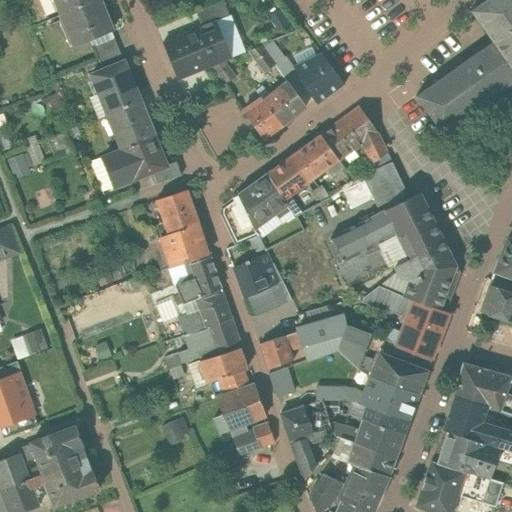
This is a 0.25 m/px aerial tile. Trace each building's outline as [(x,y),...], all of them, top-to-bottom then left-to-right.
[(56,0),(61,14),(94,0),(56,0)] [(98,0),(94,0),(61,14),(74,46),(111,30),(98,0)] [(216,20),(217,22),(230,16),(223,0),(196,11),(202,26),(216,20)] [(493,41),(511,68),(511,0),(484,0),(471,10),(493,41)] [(230,16),(217,22),(231,58),(245,52),(230,16)] [(202,26),(163,42),(178,79),(211,66),(224,61),(231,58),(217,22),(216,20),(202,26)] [(114,37),(92,46),(98,58),(118,49),(114,37)] [(511,84),(511,68),(493,41),(416,96),(443,133),(511,84)] [(261,46),(248,51),(264,72),(276,65),(261,46)] [(118,49),(98,58),(102,69),(123,60),(118,49)] [(322,54),(295,67),(303,82),(327,61),(322,54)] [(102,69),(91,74),(108,113),(140,100),(124,60),(123,60),(102,69)] [(224,61),(211,66),(224,83),(236,77),(224,61)] [(303,82),(302,82),(315,99),(340,79),(327,61),(303,82)] [(52,80),(43,83),(46,92),(55,88),(52,80)] [(306,107),(287,81),(270,96),(262,87),(256,92),(262,99),(284,127),(306,107)] [(284,127),(262,99),(243,110),(263,139),(284,127)] [(140,100),(108,113),(122,148),(122,149),(155,136),(140,100)] [(359,106),(321,134),(339,160),(362,144),(378,132),(359,106)] [(72,118),(63,122),(67,130),(76,127),(72,118)] [(378,132),(362,144),(372,163),(388,152),(378,132)] [(339,160),(321,134),(305,145),(323,171),(339,160)] [(155,136),(122,149),(122,148),(91,161),(102,187),(114,182),(116,186),(154,171),(167,166),(167,165),(155,136)] [(38,142),(26,147),(34,165),(45,161),(38,142)] [(323,171),(305,145),(290,156),(308,183),(323,171)] [(22,152),(9,156),(13,175),(27,171),(22,152)] [(279,164),(296,191),(308,183),(290,156),(279,164)] [(176,161),(167,165),(167,166),(154,171),(158,183),(181,175),(176,161)] [(392,161),(362,175),(381,213),(385,211),(384,210),(410,197),(392,161)] [(364,162),(349,174),(353,180),(363,174),(370,171),(364,162)] [(296,191),(279,164),(267,173),(285,199),(296,191)] [(267,173),(238,194),(243,204),(253,225),(255,229),(276,214),(273,209),(284,201),(287,205),(288,204),(285,199),(267,173)] [(342,188),(329,196),(330,196),(336,212),(351,204),(342,188)] [(199,223),(187,189),(157,200),(168,233),(199,223)] [(397,235),(409,259),(457,265),(421,192),(410,197),(384,210),(385,211),(397,235)] [(238,194),(223,204),(222,206),(221,209),(222,213),(223,213),(243,204),(238,194)] [(330,196),(296,215),(309,242),(342,226),(336,212),(330,196)] [(243,204),(223,213),(233,234),(253,225),(243,204)] [(381,213),(331,237),(343,261),(379,244),(397,235),(385,211),(381,213)] [(168,233),(161,236),(171,266),(209,254),(199,223),(168,233)] [(253,225),(233,234),(238,244),(250,239),(258,236),(255,229),(253,225)] [(9,227),(0,230),(0,258),(18,252),(9,227)] [(397,235),(379,244),(382,251),(388,248),(396,265),(409,259),(397,235)] [(258,236),(250,239),(256,252),(266,248),(259,236),(258,236)] [(511,238),(508,237),(494,272),(502,274),(501,275),(511,278),(511,238)] [(210,257),(190,264),(195,277),(202,296),(221,288),(210,257)] [(260,257),(233,268),(243,296),(247,295),(281,281),(272,264),(264,267),(260,257)] [(440,310),(457,265),(409,259),(396,265),(394,266),(398,276),(409,280),(403,296),(413,300),(440,310)] [(135,276),(129,261),(102,271),(108,286),(135,276)] [(395,275),(380,286),(398,294),(403,296),(409,280),(398,276),(395,275)] [(195,277),(176,285),(183,302),(183,303),(202,296),(195,277)] [(281,281),(247,295),(255,315),(291,300),(282,280),(281,281)] [(511,292),(490,285),(481,311),(511,322),(511,292)] [(398,294),(380,286),(364,297),(362,302),(406,316),(413,300),(403,296),(398,294)] [(223,292),(197,301),(200,309),(206,328),(232,318),(223,292)] [(183,302),(180,294),(174,297),(177,305),(183,302)] [(440,310),(413,300),(406,316),(400,331),(400,332),(437,347),(450,313),(440,310)] [(200,309),(177,316),(184,335),(206,328),(200,309)] [(343,315),(309,325),(310,329),(300,332),(304,345),(314,342),(341,334),(341,335),(341,334),(345,325),(343,315)] [(232,318),(206,328),(216,353),(242,344),(232,318)] [(371,335),(345,325),(341,334),(341,335),(337,349),(359,369),(364,355),(371,335)] [(437,347),(400,332),(400,331),(391,328),(387,339),(433,358),(437,347)] [(40,329),(26,334),(33,353),(47,348),(40,329)] [(299,331),(260,343),(268,369),(294,360),(291,350),(304,346),(304,345),(300,332),(299,331)] [(341,334),(314,342),(316,348),(318,347),(320,355),(336,349),(341,334)] [(30,354),(23,335),(11,339),(18,358),(30,354)] [(119,352),(114,339),(101,344),(106,357),(119,352)] [(239,347),(200,362),(208,383),(219,379),(243,370),(247,369),(239,347)] [(376,359),(364,355),(359,369),(369,376),(370,374),(420,392),(428,370),(379,351),(376,359)] [(510,377),(464,363),(455,395),(488,406),(511,414),(511,395),(506,393),(510,377)] [(285,368),(268,374),(277,398),(294,392),(285,368)] [(243,370),(219,379),(224,391),(237,386),(238,390),(243,388),(249,386),(243,370)] [(420,392),(370,374),(369,376),(363,392),(355,389),(342,387),(317,387),(317,394),(312,394),(312,400),(323,399),(342,399),(359,402),(366,405),(367,405),(409,421),(420,392)] [(267,416),(254,384),(249,386),(243,388),(250,404),(256,420),(267,416)] [(224,414),(250,404),(243,388),(238,390),(218,397),(224,414)] [(488,406),(455,395),(444,429),(447,430),(477,439),(485,414),(488,406)] [(323,400),(304,405),(314,441),(334,435),(327,412),(323,400)] [(250,404),(224,414),(230,429),(245,424),(256,420),(250,404)] [(314,441),(304,405),(281,412),(291,442),(305,438),(306,443),(311,442),(314,441)] [(367,405),(366,405),(362,418),(404,434),(409,421),(367,405)] [(349,414),(327,412),(334,435),(342,437),(355,442),(359,428),(348,426),(349,414)] [(230,429),(224,414),(214,418),(220,433),(230,429)] [(511,430),(491,424),(493,416),(485,414),(477,439),(501,446),(511,449),(511,430)] [(181,415),(160,422),(167,442),(188,435),(181,415)] [(404,434),(362,418),(359,428),(355,442),(396,457),(404,434)] [(268,422),(253,427),(254,429),(261,446),(275,441),(268,422)] [(230,429),(233,437),(247,431),(245,424),(230,429)] [(75,425),(31,442),(40,465),(43,473),(86,458),(81,444),(82,444),(75,425)] [(247,431),(233,437),(236,445),(239,453),(239,454),(261,446),(254,429),(247,431)] [(477,439),(447,430),(437,462),(485,477),(490,479),(496,460),(501,446),(477,439)] [(355,442),(342,437),(332,455),(348,462),(354,464),(389,476),(396,457),(355,442)] [(311,442),(306,443),(305,438),(291,442),(304,480),(318,463),(311,442)] [(236,445),(227,448),(230,456),(239,453),(236,445)] [(511,449),(501,446),(496,460),(511,464),(511,449)] [(18,453),(0,459),(0,484),(2,489),(43,473),(40,465),(25,470),(18,453)] [(91,467),(86,458),(43,473),(46,482),(55,505),(99,489),(91,467)] [(437,462),(432,461),(417,505),(440,511),(451,511),(457,494),(478,501),(485,477),(437,462)] [(389,476),(354,464),(345,483),(338,498),(370,511),(373,511),(381,497),(389,476)] [(46,482),(43,473),(2,489),(10,511),(20,511),(38,505),(31,487),(46,482)] [(345,483),(324,473),(310,495),(315,511),(321,511),(333,501),(337,497),(338,498),(345,483)] [(478,501),(495,505),(503,483),(490,479),(485,477),(478,501)] [(511,485),(503,483),(495,505),(506,509),(511,490),(511,485)] [(250,487),(222,497),(225,506),(256,497),(250,487)] [(492,511),(494,510),(495,505),(478,501),(457,494),(451,511),(492,511)] [(370,511),(338,498),(337,497),(333,501),(339,504),(335,511),(370,511)]
